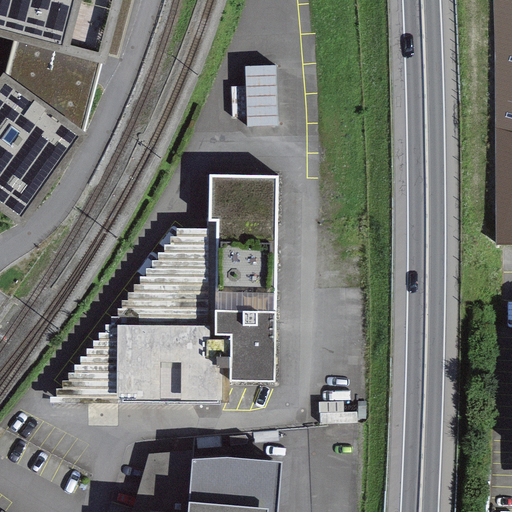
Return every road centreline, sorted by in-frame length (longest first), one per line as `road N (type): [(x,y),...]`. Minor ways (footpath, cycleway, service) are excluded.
road 1 (trunk): [(427,511),(436,341),(430,0)]
road 2 (trunk): [(411,0),(416,341),(409,511)]
road 3 (residential): [(0,254),(38,231),(67,198),(150,0)]
